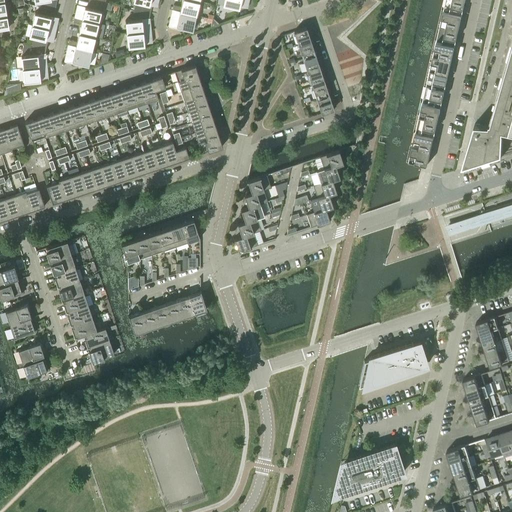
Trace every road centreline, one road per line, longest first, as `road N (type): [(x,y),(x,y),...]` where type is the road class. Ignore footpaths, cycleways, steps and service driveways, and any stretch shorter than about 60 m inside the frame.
road 1 (residential): [(237,155),(350,113),(315,9)]
road 2 (residential): [(22,227),(237,155)]
road 3 (residential): [(220,270),(429,202)]
road 4 (residential): [(254,371),(463,304)]
road 5 (residential): [(478,0),(429,202)]
road 6 (tertiary): [(254,371),(269,436),(244,511)]
road 7 (residential): [(433,444),(463,304)]
road 8 (residential): [(67,362),(22,227)]
road 9 (tertiary): [(237,155),(268,25)]
